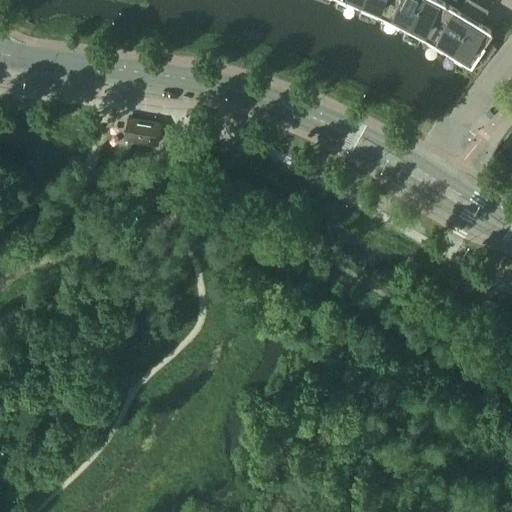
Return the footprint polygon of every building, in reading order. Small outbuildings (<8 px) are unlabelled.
[(361,0),(360,1),(383,11),(388,0),(361,0)] [(388,0),(383,11),(406,23),(417,0),(388,0)] [(417,0),(406,23),(428,34),(447,1),(445,0),(417,0)] [(428,34),(449,47),(459,32),(477,2),(474,0),(463,0),(458,8),(447,1),(428,34)] [(449,47),(471,61),(475,55),(483,61),(496,45),(486,39),(492,29),(480,22),(488,8),(477,2),(459,32),(449,47)] [(156,143),(160,122),(128,117),(124,137),(156,143)]
